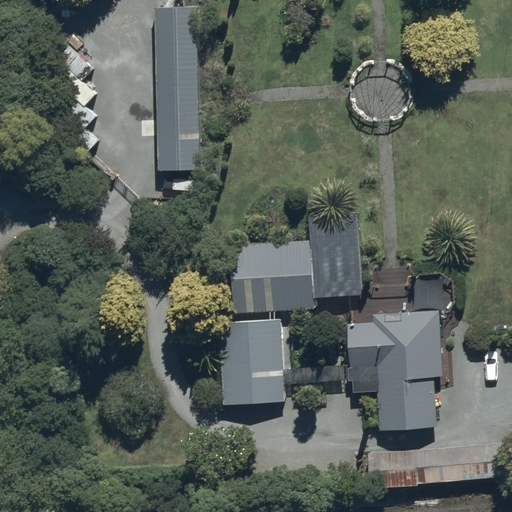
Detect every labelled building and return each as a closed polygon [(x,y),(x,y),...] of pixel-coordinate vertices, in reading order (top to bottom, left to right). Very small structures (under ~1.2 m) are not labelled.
[(199,8),(157,9),(161,173),(203,172),(199,8)] [(314,243),(230,247),(233,316),(317,312),(314,243)] [(78,286),(57,289),(63,332),(84,330),(78,286)] [(375,324),(349,324),(352,382),(355,381),(356,395),(378,394),(380,432),(439,430),(437,380),(446,379),(442,313),(374,315),(375,324)] [(285,371),(283,321),(222,323),(225,406),(288,403),(288,387),(348,385),(347,369),(285,371)] [(510,481),(508,447),(371,454),(373,491),(422,488),(422,486),(510,481)]
